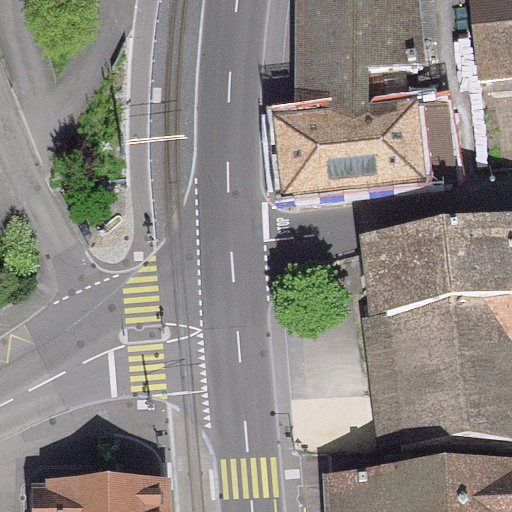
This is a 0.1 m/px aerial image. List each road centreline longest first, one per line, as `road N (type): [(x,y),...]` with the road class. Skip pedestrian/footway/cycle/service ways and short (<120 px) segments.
road 1 (tertiary): [(511,191),(229,244)]
road 2 (residential): [(0,116),(79,284),(95,350)]
road 3 (primary): [(236,0),(225,116),(229,244)]
road 4 (primary): [(236,324),(249,511)]
road 5 (tertiary): [(95,350),(236,324)]
